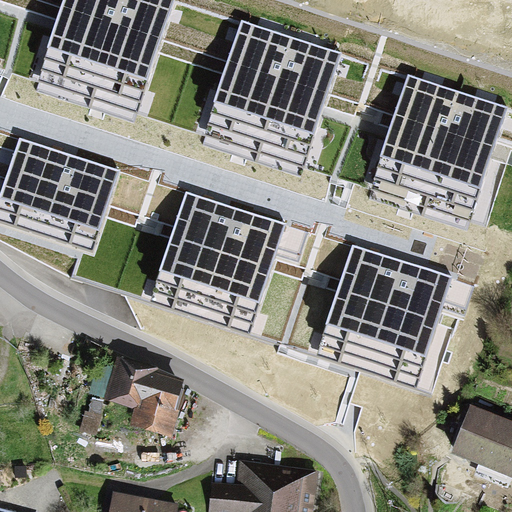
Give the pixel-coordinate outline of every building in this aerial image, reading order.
[(138,116),(175,1),(171,0),(64,0),(38,83),(138,116)] [(304,170),(341,55),(242,23),(204,137),(304,170)] [(471,224),(508,109),(408,77),(371,191),(471,224)] [(0,224),(93,255),(119,172),(20,140),(0,200),(0,224)] [(250,338),(286,227),(186,194),(150,305),(250,338)] [(416,392),(452,281),(352,248),(316,359),(416,392)] [(135,363),(124,359),(112,397),(142,406),(137,424),(168,434),(182,388),(152,374),(133,368),(135,363)] [(93,435),(98,418),(99,418),(104,404),(93,401),(89,412),(87,411),(81,431),(93,435)] [(498,465),(511,430),(511,428),(474,414),(458,454),(480,463),(482,458),(498,465)] [(511,430),(498,465),(511,470),(511,430)] [(238,487),(216,484),(213,508),(218,508),(217,511),(271,511),(276,476),(240,472),(238,487)] [(311,511),(316,482),(276,476),(271,511),(311,511)] [(176,511),(177,508),(113,497),(110,511),(176,511)]
